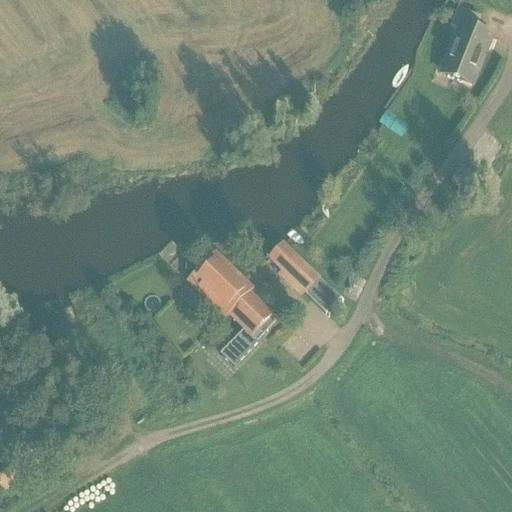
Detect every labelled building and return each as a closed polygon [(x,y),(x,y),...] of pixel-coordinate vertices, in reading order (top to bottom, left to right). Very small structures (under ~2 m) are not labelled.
[(480,18),(456,8),(449,27),(455,30),(437,75),(472,89),(493,36),(475,29),(480,18)] [(340,299),(281,244),(266,260),(325,315),(340,299)] [(215,255),(187,284),(223,319),(229,313),(245,329),(219,356),(233,370),(263,338),(256,331),(269,318),(246,296),(251,290),(215,255)] [(301,362),(312,347),(301,339),(289,354),(301,362)] [(0,459),(0,488),(3,492),(27,476),(11,452),(0,459)]
